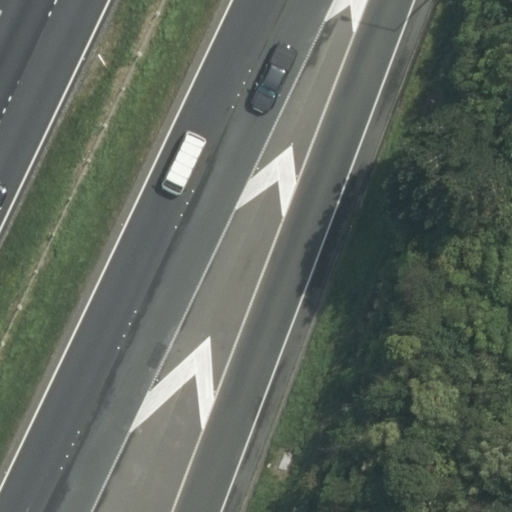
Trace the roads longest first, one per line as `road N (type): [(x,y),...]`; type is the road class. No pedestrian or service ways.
road 1 (motorway): [(280,0),(36,511)]
road 2 (motorway): [(389,0),(192,511)]
